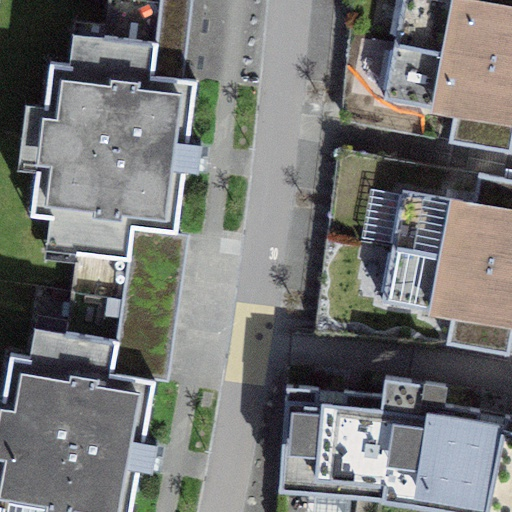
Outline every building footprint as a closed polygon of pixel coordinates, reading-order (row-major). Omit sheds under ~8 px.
[(108,0),(100,66),(51,60),(32,211),(81,217),(72,291),(124,297),(135,225),(176,230),(184,170),(197,171),(201,143),(188,142),(196,80),(154,75),(162,2),(141,0),(108,0)] [(402,0),(395,43),(511,65),(511,0),(475,0),(475,3),(456,0),(402,0)] [(511,132),(511,65),(395,43),(383,100),(453,114),(449,136),(509,148),(511,132)] [(393,246),(511,269),(511,181),(481,175),(475,207),(404,193),(393,246)] [(511,329),(511,269),(393,246),(381,303),(452,317),(447,339),(507,352),(511,329)] [(60,361),(10,352),(0,412),(0,506),(31,511),(130,511),(138,468),(153,470),(157,442),(145,440),(154,380),(112,371),(119,337),(124,297),(72,291),(60,361)] [(453,511),(503,511),(511,461),(511,415),(504,414),(502,424),(477,420),(480,407),(442,402),(445,384),(413,379),(385,375),(382,392),(344,387),(342,400),(319,399),(319,387),(286,385),(279,487),(383,499),(453,511)] [(511,511),(511,461),(503,511),(511,511)]
